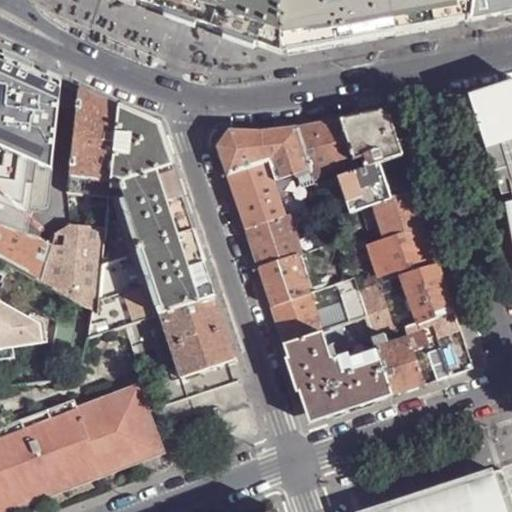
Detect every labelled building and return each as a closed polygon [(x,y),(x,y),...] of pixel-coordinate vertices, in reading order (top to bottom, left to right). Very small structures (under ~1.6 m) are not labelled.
[(125,0),(152,10),(155,0),(125,0)] [(226,36),(280,56),(281,11),(279,11),(279,0),(155,0),(152,10),(209,30),(226,36)] [(349,44),(340,0),(279,0),(279,11),(281,11),(280,56),(288,55),(332,47),(349,44)] [(368,0),(340,0),(349,44),(376,38),(368,0)] [(442,26),(437,0),(368,0),(376,38),(383,37),(424,29),(442,26)] [(511,0),(437,0),(442,26),(486,18),(511,12),(511,0)] [(0,221),(28,232),(32,208),(45,210),(51,207),(66,84),(54,79),(7,59),(0,55),(0,221)] [(511,87),(470,101),(499,189),(510,185),(511,193),(511,87)] [(100,99),(81,91),(71,175),(112,180),(120,108),(100,99)] [(120,108),(112,180),(123,181),(144,247),(165,314),(216,297),(206,268),(194,230),(172,164),(164,138),(148,119),(140,116),(120,108)] [(365,115),(341,120),(355,162),(366,158),(370,167),(380,163),(403,156),(396,135),(391,120),(378,112),(365,115)] [(318,124),(298,128),(312,170),(313,174),(314,175),(355,162),(341,120),(318,124)] [(219,147),(229,176),(271,162),(275,174),(277,181),(285,178),(295,174),(295,175),(312,170),(298,128),(277,130),(261,132),(232,131),(219,147)] [(366,158),(355,162),(358,171),(370,167),(366,158)] [(229,176),(233,188),(275,174),(271,162),(229,176)] [(358,171),(338,178),(341,188),(350,214),(374,205),(392,199),(386,180),(380,163),(370,167),(358,171)] [(313,174),(312,170),(295,175),(297,179),(313,174)] [(295,174),(285,178),(290,195),(300,192),(297,179),(295,175),(295,174)] [(112,180),(71,175),(69,192),(110,197),(112,180)] [(338,178),(324,183),(327,192),(341,188),(338,178)] [(272,179),(234,191),(241,211),(247,231),(285,218),(272,179)] [(123,181),(112,180),(110,197),(109,202),(106,229),(103,260),(144,247),(123,181)] [(324,183),(306,189),(311,203),(312,209),(331,203),(327,192),(324,183)] [(511,227),(511,193),(510,185),(499,189),(511,227)] [(392,199),(374,205),(384,237),(387,242),(426,228),(420,207),(415,191),(392,199)] [(302,201),(293,204),(296,214),(305,212),(312,209),(311,203),(304,205),(302,201)] [(296,214),(294,215),(299,228),(309,224),(305,212),(296,214)] [(285,218),(247,231),(253,249),(260,268),(298,256),(303,254),(290,216),(285,218)] [(0,221),(0,259),(44,282),(55,243),(46,239),(28,232),(0,221)] [(106,229),(71,224),(58,233),(55,243),(44,282),(91,308),(96,310),(103,260),(106,229)] [(381,244),(371,247),(381,278),(400,272),(402,277),(439,265),(433,248),(426,228),(387,242),(381,244)] [(351,232),(342,235),(344,241),(345,244),(354,241),(351,232)] [(369,242),(347,250),(349,255),(371,247),(369,242)] [(144,247),(103,260),(96,310),(91,308),(91,338),(162,314),(165,314),(144,247)] [(298,256),(260,268),(267,290),(272,307),(311,294),(298,256)] [(439,265),(402,277),(405,289),(416,320),(418,325),(455,313),(446,287),(439,265)] [(352,266),(344,269),(347,281),(356,278),(352,266)] [(402,277),(360,292),(368,317),(375,340),(386,336),(395,333),(384,296),(394,293),(397,291),(405,289),(402,277)] [(347,281),(339,283),(341,290),(347,306),(368,317),(360,292),(356,278),(347,281)] [(311,294),(272,307),(279,327),(285,345),(323,332),(311,294)] [(165,314),(162,314),(165,325),(169,336),(182,377),(236,359),(225,325),(216,297),(165,314)] [(347,306),(330,313),(335,328),(368,317),(347,306)] [(0,361),(19,358),(17,348),(51,343),(49,329),(35,321),(32,326),(0,307),(0,361)] [(410,339),(414,352),(424,349),(424,346),(427,345),(426,341),(437,338),(440,347),(429,351),(435,367),(446,363),(451,377),(474,369),(455,313),(418,325),(414,326),(405,329),(406,330),(410,339)] [(165,325),(156,328),(160,339),(169,336),(165,325)] [(406,330),(400,333),(403,341),(410,339),(406,330)] [(323,332),(285,345),(311,423),(392,396),(378,351),(341,363),(340,358),(336,359),(331,356),(323,332)] [(392,396),(425,385),(414,352),(410,339),(403,341),(389,346),(386,336),(375,340),(378,351),(392,396)] [(158,458),(167,455),(151,413),(143,383),(131,388),(152,444),(158,458)] [(0,500),(152,444),(131,388),(79,408),(76,402),(0,430),(0,500)] [(511,511),(511,496),(503,469),(373,511),(511,511)]
